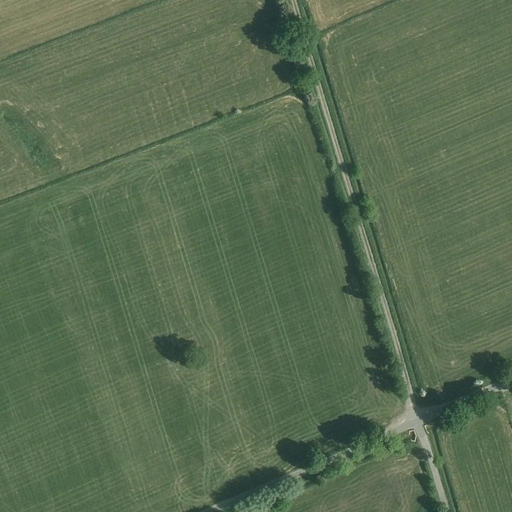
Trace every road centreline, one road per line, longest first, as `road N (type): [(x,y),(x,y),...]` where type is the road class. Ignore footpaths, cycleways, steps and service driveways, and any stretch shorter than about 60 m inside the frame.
road 1 (track): [(296,0),(419,421)]
road 2 (unclassified): [(205,511),(419,421)]
